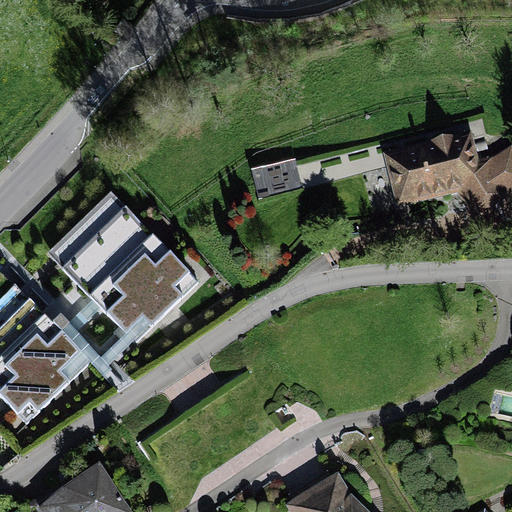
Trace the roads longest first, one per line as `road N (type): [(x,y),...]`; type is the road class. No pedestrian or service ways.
road 1 (residential): [(0,483),(275,299),(341,280),(511,272)]
road 2 (residential): [(194,511),(308,435),(418,406),(485,369),(507,332),(511,272)]
road 3 (unclassified): [(181,0),(0,200)]
